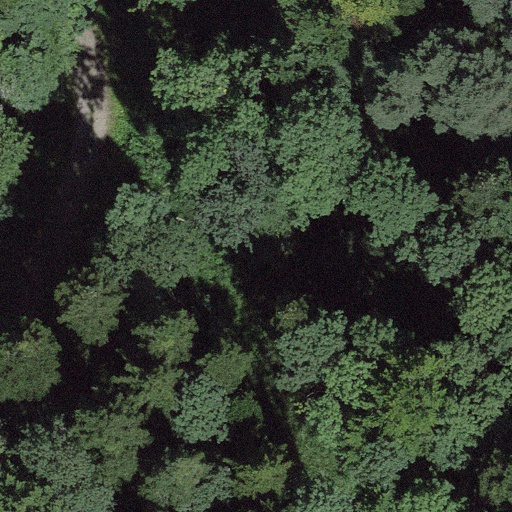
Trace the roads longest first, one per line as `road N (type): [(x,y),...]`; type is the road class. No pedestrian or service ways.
road 1 (track): [(69,0),(86,47),(89,131),(0,334)]
road 2 (track): [(89,131),(140,49),(131,0)]
